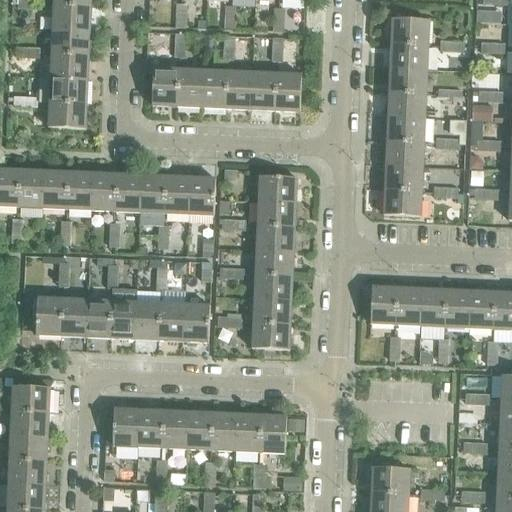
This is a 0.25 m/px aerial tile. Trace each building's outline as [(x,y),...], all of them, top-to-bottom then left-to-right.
[(91,9),(91,0),(53,0),(53,7),(91,9)] [(29,11),(30,2),(18,1),(18,11),(29,11)] [(41,12),(42,3),(30,2),(29,11),(41,12)] [(90,33),(91,9),(53,7),(52,32),(90,33)] [(186,19),(186,7),(177,7),(176,18),(186,19)] [(234,21),(235,9),(226,9),(225,20),(234,21)] [(283,22),(284,12),(274,11),(274,22),(283,22)] [(185,31),(186,19),(176,18),(176,30),(185,31)] [(234,33),(234,21),(225,20),(225,32),(234,33)] [(283,35),(283,22),(274,22),(273,35),(283,35)] [(428,48),(429,23),(392,22),(391,46),(428,48)] [(89,58),(90,33),(52,32),(51,56),(89,58)] [(184,48),(185,37),(175,37),(175,48),(184,48)] [(233,50),(234,39),(224,39),(224,50),(233,50)] [(282,52),(282,41),(273,41),(272,52),(282,52)] [(451,54),(452,45),(440,44),(440,54),(451,54)] [(463,55),(463,50),(464,45),(452,45),(451,54),(463,55)] [(427,72),(428,48),(391,46),(390,71),(427,72)] [(492,56),(493,47),(481,46),(480,55),(492,56)] [(504,56),(504,47),(493,47),(492,56),(504,56)] [(184,60),(184,48),(175,48),(174,60),(184,60)] [(28,60),(28,51),(16,50),(16,60),(28,60)] [(233,63),(233,50),(224,50),(223,62),(233,63)] [(39,61),(39,51),(28,51),(28,60),(39,61)] [(281,65),(282,52),(272,52),(272,64),(281,65)] [(88,82),(89,58),(51,56),(50,81),(88,82)] [(177,110),(178,72),(154,71),(152,109),(177,110)] [(426,97),(427,72),(390,71),(388,95),(426,97)] [(201,111),(203,73),(178,72),(177,110),(201,111)] [(226,112),(227,74),(203,73),(201,111),(226,112)] [(250,113),(251,76),(227,74),(226,112),(250,113)] [(274,114),(275,77),(251,76),(250,113),(274,114)] [(300,115),(301,78),(275,77),(274,114),(300,115)] [(87,107),(88,82),(50,81),(49,105),(87,107)] [(449,103),(450,93),(438,93),(438,102),(449,103)] [(461,103),(461,98),(461,94),(450,93),(449,103),(461,103)] [(425,122),(426,97),(388,95),(387,120),(425,122)] [(490,105),(490,95),(479,95),(478,99),(478,104),(490,105)] [(502,105),(502,100),(502,96),(490,95),(490,105),(502,105)] [(25,109),(25,100),(14,99),(13,108),(25,109)] [(37,109),(37,100),(25,100),(25,109),(37,109)] [(85,132),(87,107),(49,105),(48,130),(85,132)] [(472,108),(471,124),(491,124),(492,108),(472,108)] [(424,146),(425,122),(387,120),(386,145),(424,146)] [(453,124),(452,139),(459,139),(459,143),(459,148),(464,148),(465,124),(453,124)] [(447,152),(447,142),(436,142),(435,151),(447,152)] [(459,148),(459,143),(447,142),(447,152),(459,152),(459,148)] [(488,153),(488,144),(476,144),(476,153),(488,153)] [(499,154),(500,145),(488,144),(488,153),(499,154)] [(423,170),(424,146),(386,145),(385,168),(423,170)] [(422,195),(423,170),(385,168),(384,193),(422,195)] [(0,209),(18,210),(20,173),(0,172),(0,209)] [(43,211),(44,174),(20,173),(18,210),(43,211)] [(236,183),(236,174),(224,173),(224,183),(236,183)] [(67,212),(68,175),(44,174),(43,211),(67,212)] [(91,213),(92,176),(68,175),(67,212),(91,213)] [(116,214),(117,177),(92,176),(91,213),(116,214)] [(140,216),(142,178),(117,177),(116,214),(140,216)] [(164,217),(166,179),(142,178),(140,216),(164,217)] [(189,218),(190,180),(166,179),(164,217),(189,218)] [(296,206),(297,181),(260,179),(258,205),(296,206)] [(214,219),(215,181),(190,180),(189,218),(214,219)] [(445,200),(445,191),(434,190),(433,200),(445,200)] [(457,198),(457,191),(445,191),(445,200),(457,201),(457,198)] [(486,202),(486,193),(474,192),(474,202),(486,202)] [(420,220),(422,195),(384,193),(383,218),(420,220)] [(497,203),(498,193),(486,193),(486,202),(497,203)] [(295,230),(296,206),(258,205),(257,229),(295,230)] [(22,233),(22,222),(13,222),(12,233),(22,233)] [(233,232),(233,223),(222,223),(221,232),(233,232)] [(245,233),(245,224),(233,223),(233,232),(245,233)] [(70,236),(71,225),(61,224),(61,235),(70,236)] [(119,238),(120,227),(110,226),(110,237),(119,238)] [(168,240),(168,229),(159,228),(159,240),(168,240)] [(294,255),(295,230),(257,229),(256,254),(294,255)] [(21,246),(22,233),(12,233),(12,246),(21,246)] [(70,248),(70,236),(61,235),(60,248),(70,248)] [(119,250),(119,238),(110,237),(109,250),(119,250)] [(167,252),(168,240),(159,240),(158,252),(167,252)] [(212,254),(213,242),(203,242),(203,254),(212,254)] [(292,280),(294,255),(256,254),(255,278),(292,280)] [(69,278),(69,266),(60,266),(59,277),(69,278)] [(117,280),(118,269),(108,268),(108,279),(117,280)] [(166,282),(167,271),(157,270),(157,281),(166,282)] [(231,281),(231,272),(220,271),(219,281),(231,281)] [(211,285),(211,273),(202,272),(201,284),(211,285)] [(243,282),(243,272),(231,272),(231,281),(243,282)] [(68,290),(69,278),(59,277),(59,290),(68,290)] [(291,304),(292,280),(255,278),(254,302),(291,304)] [(117,292),(117,280),(108,279),(107,292),(117,292)] [(166,294),(166,282),(157,281),(156,294),(166,294)] [(396,328),(397,291),(372,290),(370,327),(396,328)] [(420,329),(422,292),(397,291),(396,328),(420,329)] [(444,330),(446,293),(422,292),(420,329),(444,330)] [(468,331),(470,294),(446,293),(444,330),(468,331)] [(493,332),(495,295),(470,294),(468,331),(493,332)] [(511,333),(511,295),(495,295),(493,332),(511,333)] [(61,339),(63,302),(38,301),(36,338),(61,339)] [(85,340),(87,303),(63,302),(61,339),(85,340)] [(290,328),(291,304),(254,302),(253,326),(290,328)] [(110,341),(111,304),(87,303),(85,340),(110,341)] [(134,342),(136,305),(111,304),(110,341),(134,342)] [(159,343),(161,306),(136,305),(134,342),(159,343)] [(183,344),(185,307),(161,306),(159,343),(183,344)] [(208,346),(210,308),(185,307),(183,344),(208,346)] [(229,330),(229,321),(218,320),(217,329),(229,330)] [(241,321),(229,321),(229,330),(241,330),(241,321)] [(289,353),(290,328),(253,326),(252,351),(289,353)] [(399,352),(400,340),(390,340),(390,351),(399,352)] [(448,354),(449,343),(439,342),(439,354),(448,354)] [(497,356),(497,345),(488,344),(487,356),(497,356)] [(399,364),(399,352),(390,351),(389,363),(399,364)] [(448,366),(448,354),(439,354),(438,366),(448,366)] [(496,368),(497,356),(487,356),(487,368),(496,368)] [(511,378),(502,378),(500,403),(511,403),(511,378)] [(13,389),(11,413),(49,415),(50,391),(13,389)] [(465,397),(465,406),(476,407),(477,397),(465,397)] [(489,398),(477,397),(476,407),(488,407),(489,398)] [(511,403),(500,403),(499,427),(511,427),(511,403)] [(113,449),(138,450),(140,413),(114,412),(113,449)] [(49,415),(11,413),(10,438),(48,440),(49,415)] [(164,414),(140,413),(138,450),(162,451),(164,414)] [(188,415),(164,414),(162,451),(187,452),(188,415)] [(213,416),(188,415),(187,452),(211,453),(213,416)] [(237,417),(213,416),(211,453),(236,454),(237,417)] [(262,418),(237,417),(236,454),(260,455),(262,418)] [(286,419),(262,418),(260,455),(285,457),(286,419)] [(458,418),(457,426),(476,426),(476,418),(458,418)] [(511,427),(499,427),(498,452),(511,452),(511,427)] [(48,440),(10,438),(9,463),(47,464),(48,440)] [(463,455),(475,456),(475,446),(463,446),(463,455)] [(486,447),(475,446),(475,456),(486,456),(486,447)] [(511,452),(498,452),(497,476),(511,476),(511,452)] [(47,464),(9,463),(8,487),(46,489),(47,464)] [(157,463),(156,475),(166,475),(166,463),(157,463)] [(206,465),(205,477),(215,477),(215,466),(206,465)] [(254,467),(254,478),(263,479),(264,468),(254,467)] [(372,470),(371,495),(408,497),(410,472),(372,470)] [(105,472),(104,484),(113,485),(114,473),(105,472)] [(166,475),(156,475),(156,486),(165,487),(166,475)] [(511,476),(497,476),(496,500),(511,501),(511,476)] [(215,477),(205,477),(205,489),(214,489),(215,477)] [(263,479),(254,478),(253,491),(263,491),(263,480),(263,479)] [(44,511),(46,489),(8,487),(7,511),(16,511),(44,511)] [(104,490),(103,502),(113,503),(113,491),(104,490)] [(156,493),(155,504),(164,504),(165,493),(156,493)] [(420,502),(432,503),(432,493),(420,493),(420,502)] [(444,494),(432,493),(432,503),(443,503),(444,494)] [(461,504),(473,504),(473,495),(461,494),(461,504)] [(204,495),(204,506),(213,507),(214,495),(204,495)] [(407,511),(408,497),(371,495),(370,511),(407,511)] [(484,495),(473,495),(473,504),(484,505),(484,495)] [(253,497),(253,508),(262,509),(262,498),(253,497)] [(511,511),(511,501),(496,500),(495,511),(511,511)]
